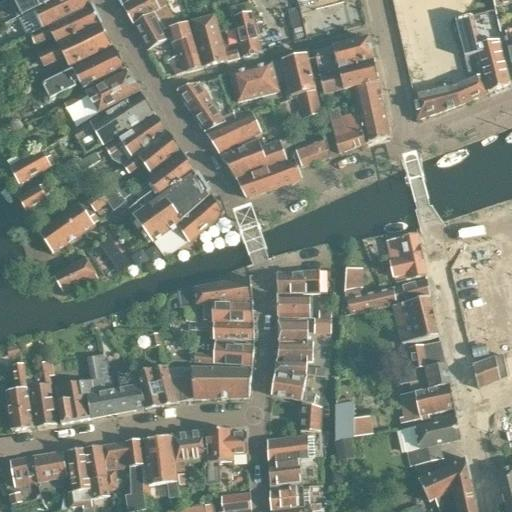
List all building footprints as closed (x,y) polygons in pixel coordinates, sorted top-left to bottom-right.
[(13,0),(20,14),(46,2),(49,0),(13,0)] [(20,14),(17,16),(22,26),(26,34),(29,33),(91,4),(88,0),(49,0),(46,2),(20,14)] [(126,0),(120,3),(127,15),(132,23),(153,11),(161,27),(165,26),(177,22),(164,3),(162,0),(126,0)] [(247,0),(230,4),(233,14),(232,14),(242,56),(260,51),(259,50),(249,9),(247,0)] [(91,4),(29,33),(33,43),(51,35),(55,42),(56,44),(100,22),(91,4)] [(298,9),(287,12),(290,26),(302,24),(298,9)] [(132,23),(146,49),(148,48),(166,37),(161,27),(153,11),(132,23)] [(213,13),(186,20),(199,67),(201,66),(226,60),(223,51),(213,13)] [(470,13),(454,17),(463,55),(474,52),(480,72),(485,91),(508,82),(497,38),(478,43),(470,13)] [(177,22),(165,26),(170,44),(176,54),(185,71),(199,67),(186,20),(177,23),(177,22)] [(55,42),(35,52),(37,55),(42,65),(62,55),(67,65),(110,43),(100,22),(56,44),(55,42)] [(511,24),(503,28),(505,38),(504,39),(511,70),(511,24)] [(331,45),(312,50),(318,75),(373,60),(368,36),(367,35),(331,45)] [(71,67),(40,82),(48,97),(74,85),(73,81),(76,78),(81,88),(126,68),(125,67),(112,47),(71,68),(71,67)] [(235,47),(223,51),(226,60),(238,56),(235,47)] [(305,52),(279,58),(284,77),(288,95),(295,93),(313,89),(314,89),(305,52)] [(474,52),(463,55),(469,77),(480,72),(474,52)] [(176,54),(166,59),(174,74),(183,71),(185,71),(176,54)] [(248,67),(228,72),(236,101),(256,96),(279,90),(276,80),(284,77),(279,58),(271,61),(248,67)] [(373,60),(318,75),(323,92),(342,87),(342,88),(351,86),(377,80),(373,59),(373,60)] [(85,90),(62,101),(67,112),(74,108),(84,108),(93,114),(96,112),(97,113),(109,106),(110,107),(139,91),(127,70),(85,91),(85,90)] [(411,93),(410,93),(415,118),(418,118),(418,117),(459,102),(485,91),(480,72),(469,77),(467,78),(449,85),(411,93)] [(377,80),(351,86),(357,113),(356,113),(363,142),(388,135),(386,126),(377,80)] [(175,87),(174,89),(203,131),(234,117),(232,110),(231,110),(221,115),(215,107),(205,91),(199,81),(198,81),(175,87)] [(313,89),(295,93),(301,118),(319,112),(313,89)] [(88,121),(71,130),(76,140),(83,152),(100,142),(101,144),(152,111),(139,91),(110,107),(88,120),(88,121)] [(237,106),(231,108),(232,110),(234,117),(240,115),(237,106)] [(336,106),(326,110),(328,117),(337,152),(363,142),(356,113),(355,109),(338,114),(336,106)] [(234,117),(203,131),(218,154),(255,138),(253,135),(261,131),(251,110),(240,115),(234,117)] [(154,114),(103,146),(108,155),(111,158),(120,164),(130,156),(130,157),(135,153),(166,130),(166,129),(154,114)] [(9,121),(0,125),(0,135),(13,129),(9,121)] [(130,156),(120,164),(127,172),(141,161),(150,174),(181,150),(166,130),(135,153),(130,157),(130,156)] [(255,138),(218,154),(232,177),(286,160),(282,150),(292,146),(290,141),(288,134),(278,138),(259,145),(256,137),(255,138)] [(286,160),(232,177),(243,196),(300,177),(297,168),(329,155),(323,134),(305,141),(301,137),(290,141),(292,146),(282,150),(286,160)] [(40,148),(8,166),(18,183),(50,165),(40,148)] [(94,150),(73,162),(78,170),(100,159),(94,150)] [(153,188),(132,202),(138,209),(194,169),(195,169),(181,150),(150,174),(145,178),(153,188)] [(115,169),(95,184),(98,187),(101,185),(103,187),(110,181),(123,198),(127,194),(131,191),(127,186),(115,169)] [(138,209),(131,214),(150,240),(174,223),(210,193),(194,169),(138,209)] [(50,178),(21,195),(29,209),(49,197),(47,193),(56,188),(50,178)] [(101,185),(98,187),(107,201),(111,207),(123,198),(110,181),(103,187),(101,185)] [(98,187),(85,196),(94,210),(107,201),(98,187)] [(210,193),(174,223),(187,241),(223,211),(210,193)] [(77,201),(35,230),(52,254),(94,224),(93,223),(98,219),(93,213),(88,216),(77,201)] [(416,231),(384,239),(388,259),(387,259),(388,260),(390,270),(391,276),(392,276),(393,282),(425,274),(416,231)] [(52,274),(47,277),(50,282),(55,280),(61,290),(96,277),(83,255),(51,274),(52,274)] [(343,298),(342,298),(342,314),(348,314),(348,313),(390,304),(397,303),(394,287),(393,285),(361,293),(359,286),(359,266),(346,266),(346,288),(343,289),(343,298)] [(317,270),(274,272),(275,291),(317,292),(317,270)] [(384,271),(376,273),(378,282),(386,280),(384,271)] [(193,286),(176,289),(179,306),(194,303),(202,303),(212,303),(252,304),(251,303),(252,303),(249,276),(248,276),(193,287),(193,286)] [(394,287),(397,303),(428,296),(426,278),(394,287)] [(309,295),(275,294),(276,315),(309,316),(309,295)] [(397,303),(390,304),(399,343),(438,336),(429,296),(428,296),(397,303)] [(202,303),(202,320),(212,320),(212,321),(252,322),(252,304),(212,303),(202,303)] [(317,317),(312,316),(312,327),(329,327),(329,316),(317,316),(317,317)] [(187,320),(186,328),(194,329),(208,329),(207,337),(211,338),(214,338),(232,338),(253,339),(252,322),(212,321),(212,320),(202,320),(194,320),(187,320)] [(306,320),(276,320),(277,339),(306,340),(306,336),(306,320)] [(157,331),(148,333),(151,345),(160,343),(157,331)] [(193,351),(192,360),(212,362),(250,365),(253,344),(232,342),(232,338),(214,338),(213,341),(212,353),(193,351)] [(277,340),(275,358),(305,361),(311,361),(311,356),(312,340),(306,340),(277,339),(277,340)] [(439,341),(406,347),(410,367),(410,368),(445,361),(439,341)] [(16,343),(5,345),(7,355),(19,353),(16,343)] [(480,343),(470,345),(472,356),(483,353),(481,348),(480,343)] [(471,362),(470,362),(476,387),(503,377),(506,376),(501,352),(493,354),(471,362)] [(81,379),(53,384),(56,400),(60,423),(89,418),(89,417),(84,392),(112,387),(112,386),(113,386),(111,374),(109,375),(108,375),(107,372),(103,353),(86,356),(91,378),(81,379)] [(43,383),(28,385),(35,426),(55,423),(49,382),(49,375),(53,374),(50,358),(40,361),(43,383)] [(274,358),(273,372),(305,373),(314,374),(325,375),(326,367),(314,366),(305,366),(305,361),(275,358),(274,358)] [(410,367),(396,370),(398,383),(408,381),(409,390),(449,383),(445,361),(410,368),(410,367)] [(14,388),(4,389),(10,430),(31,426),(21,362),(10,363),(14,388)] [(166,365),(135,371),(145,407),(175,401),(169,376),(166,365)] [(189,365),(190,372),(179,374),(169,376),(175,401),(192,399),(192,398),(248,396),(250,368),(189,365)] [(113,386),(112,386),(112,387),(117,412),(145,407),(135,371),(134,372),(134,370),(115,373),(117,385),(113,386)] [(273,372),(269,394),(271,394),(300,399),(312,401),(314,391),(302,389),(304,379),(305,373),(273,372)] [(409,391),(398,392),(402,421),(419,418),(419,415),(453,408),(449,383),(409,390),(409,391)] [(112,387),(84,392),(89,417),(117,412),(112,387)] [(334,402),(333,402),(333,439),(352,436),(369,433),(371,433),(368,415),(352,417),(353,400),(334,402)] [(300,402),(298,429),(318,430),(319,430),(320,406),(300,402)] [(413,424),(400,428),(404,449),(438,442),(460,437),(455,416),(413,424)] [(205,429),(204,429),(205,457),(205,462),(207,462),(206,483),(218,481),(217,461),(231,460),(231,453),(246,453),(245,430),(230,431),(230,428),(205,429)] [(204,429),(170,433),(170,434),(175,471),(183,470),(182,460),(205,457),(204,429)] [(170,434),(142,438),(147,484),(165,481),(167,496),(177,495),(176,480),(175,471),(170,434)] [(266,438),(265,439),(266,462),(298,458),(298,457),(313,455),(311,434),(297,435),(266,438)] [(123,441),(99,445),(100,445),(107,487),(117,485),(115,469),(128,466),(129,492),(124,493),(127,511),(145,507),(142,491),(141,463),(138,439),(123,441)] [(438,442),(404,449),(405,450),(408,465),(441,457),(438,442)] [(100,445),(83,447),(88,480),(94,479),(96,495),(108,493),(107,487),(100,445)] [(83,447),(65,449),(72,490),(66,491),(69,505),(80,504),(82,511),(91,511),(89,488),(88,480),(83,447)] [(61,451),(31,455),(36,481),(36,482),(66,475),(61,451)] [(31,454),(8,459),(13,486),(36,481),(31,455),(31,454)] [(464,456),(417,478),(428,501),(433,498),(437,510),(454,504),(473,497),(464,456)] [(298,458),(266,462),(268,484),(269,489),(301,485),(301,481),(300,480),(298,458)] [(511,511),(511,463),(494,471),(503,504),(496,506),(498,511),(497,511),(511,511)] [(331,471),(331,481),(341,481),(341,480),(342,478),(342,473),(340,471),(331,471)] [(184,472),(176,473),(178,483),(185,482),(184,472)] [(269,489),(268,489),(269,510),(309,506),(309,502),(308,488),(308,484),(301,485),(269,489)] [(16,491),(8,493),(10,503),(18,501),(16,491)] [(249,492),(220,495),(220,511),(250,505),(249,492)] [(475,511),(473,497),(454,504),(456,511),(475,511)] [(204,511),(203,503),(166,511),(204,511)]
